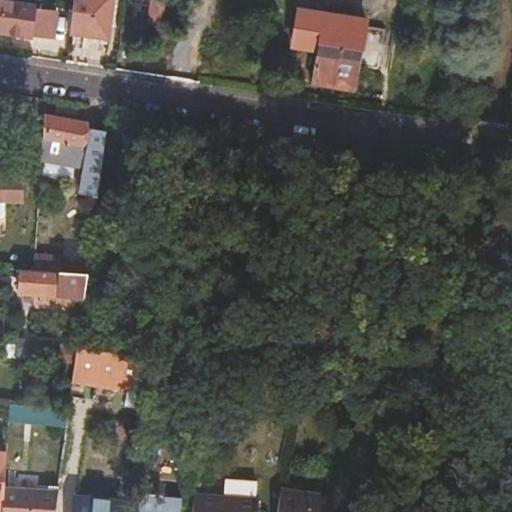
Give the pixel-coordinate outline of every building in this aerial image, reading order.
[(33,4),(7,0),(0,0),(0,32),(28,37),(29,30),(52,33),(55,11),(33,8),(33,4)] [(112,0),(74,0),(74,10),(71,32),(108,37),(112,0)] [(316,45),(310,82),(352,88),(363,28),(300,17),(296,41),(316,45)] [(89,121),(49,115),(43,159),(82,164),(89,121)] [(31,237),(8,235),(6,260),(28,262),(31,237)] [(30,269),(73,273),(75,246),(58,244),(57,256),(32,254),(30,269)] [(82,297),(85,274),(73,273),(30,269),(21,268),(19,292),(82,297)] [(19,354),(43,356),(44,338),(21,336),(19,354)] [(76,347),(77,340),(65,339),(63,357),(74,358),(76,347)] [(140,356),(76,347),(74,358),(71,382),(136,391),(140,356)] [(66,421),(68,404),(11,400),(9,417),(66,421)] [(3,506),(2,511),(54,511),(57,488),(4,484),(3,506)] [(180,511),(182,493),(140,488),(137,511),(180,511)] [(330,511),(333,495),(279,488),(275,511),(330,511)] [(123,511),(126,494),(76,489),(73,511),(123,511)] [(254,511),(256,498),(193,493),(191,511),(254,511)]
